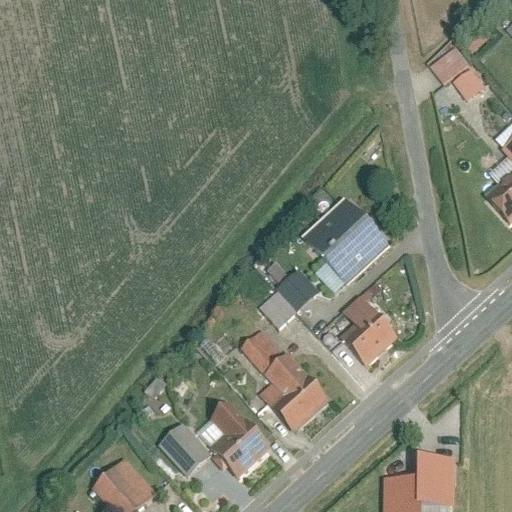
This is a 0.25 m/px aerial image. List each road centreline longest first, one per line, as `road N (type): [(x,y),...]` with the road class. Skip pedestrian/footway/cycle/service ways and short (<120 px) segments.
road 1 (residential): [(387,0),(441,268),(460,316),(475,329)]
road 2 (residential): [(273,511),(475,329)]
